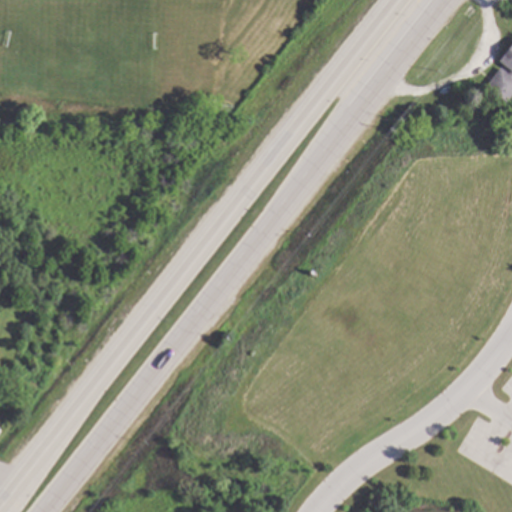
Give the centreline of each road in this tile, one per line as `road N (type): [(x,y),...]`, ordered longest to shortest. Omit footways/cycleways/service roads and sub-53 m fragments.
road 1 (trunk): [(38,511),(439,0)]
road 2 (trunk): [(396,0),(0,504)]
